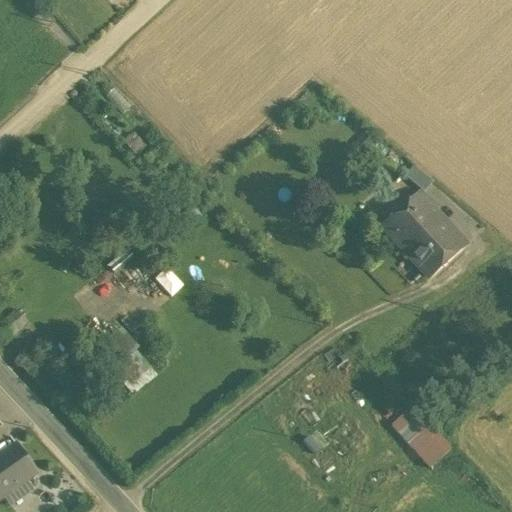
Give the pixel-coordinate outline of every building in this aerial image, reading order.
[(406,178),(424,193),(433,183),(415,167),(406,178)] [(384,229),(429,279),(466,246),(420,196),(384,229)] [(1,333),(9,342),(27,326),(18,317),(1,333)] [(162,372),(122,329),(95,354),(134,397),(162,372)] [(392,426),(434,468),(455,448),(414,405),(392,426)] [(0,502),(6,498),(29,482),(38,476),(17,446),(0,458),(0,502)] [(29,482),(6,498),(13,508),(35,491),(29,482)]
